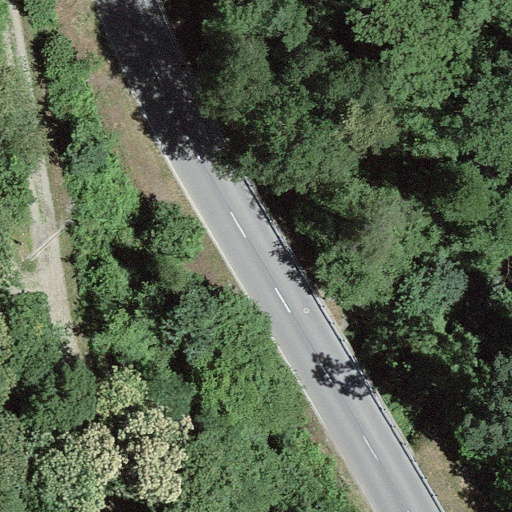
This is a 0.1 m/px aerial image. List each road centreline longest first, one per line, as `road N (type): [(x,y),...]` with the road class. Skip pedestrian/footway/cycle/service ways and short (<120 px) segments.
road 1 (tertiary): [(414,511),(349,430),(283,300),(222,223),(115,0)]
road 2 (track): [(0,0),(51,354)]
road 3 (track): [(51,354),(95,511)]
